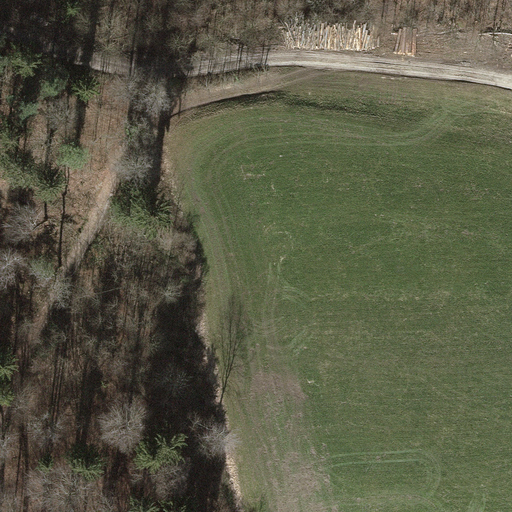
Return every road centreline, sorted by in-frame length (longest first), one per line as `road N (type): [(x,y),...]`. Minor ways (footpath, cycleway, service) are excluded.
road 1 (track): [(511,83),(306,60),(115,63),(0,22)]
road 2 (track): [(306,60),(282,80),(167,108),(123,156),(0,420)]
